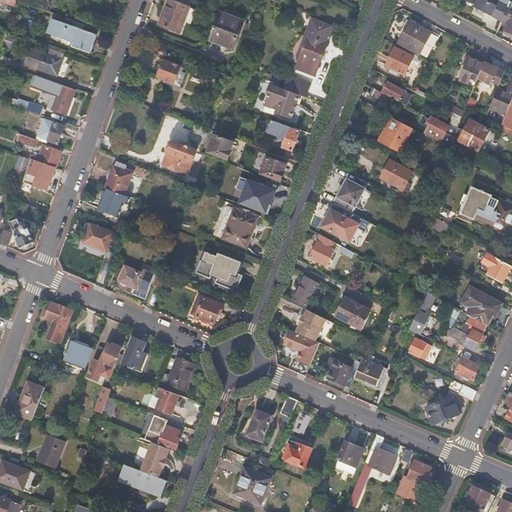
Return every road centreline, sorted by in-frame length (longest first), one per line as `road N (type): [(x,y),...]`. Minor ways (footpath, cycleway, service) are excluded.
road 1 (residential): [(247,341),(381,0)]
road 2 (residential): [(40,274),(140,0)]
road 3 (residential): [(258,373),(461,457)]
road 4 (residential): [(40,274),(219,357)]
road 5 (residential): [(181,511),(232,381)]
road 6 (residential): [(461,457),(511,342)]
